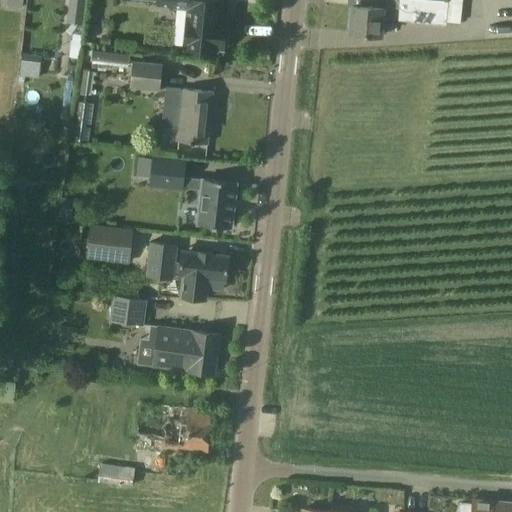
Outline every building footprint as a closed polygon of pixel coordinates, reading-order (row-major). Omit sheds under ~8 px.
[(7,0),(7,7),(22,9),(22,0),(7,0)] [(84,0),(69,0),(67,23),(82,25),(84,0)] [(151,0),(169,2),(168,6),(188,8),(184,48),(187,48),(187,51),(200,52),(201,49),(216,51),(217,49),(223,50),(226,21),(220,21),(222,0),(220,0),(151,0)] [(366,0),(366,3),(352,2),(350,33),(381,36),(382,20),(446,25),(447,1),(436,0),(366,0)] [(129,55),(93,51),(92,60),(128,63),(129,55)] [(22,59),(22,76),(41,77),(42,60),(22,59)] [(130,88),(160,91),(162,64),(133,61),(130,88)] [(90,69),(81,68),(79,92),(87,93),(90,69)] [(212,93),(184,90),(166,88),(163,126),(180,128),(178,140),(207,143),(212,93)] [(75,100),(71,138),(80,139),(84,101),(75,100)] [(153,157),(151,178),(183,181),(185,161),(153,157)] [(198,225),(230,228),(235,182),(203,179),(198,225)] [(90,224),(87,250),(129,255),(132,229),(112,227),(90,224)] [(178,250),(176,263),(173,263),(175,245),(152,242),(148,274),(172,277),(173,270),(180,271),(179,275),(183,275),(181,296),(206,299),(207,288),(222,290),(223,280),(226,280),(229,256),(212,254),(212,252),(200,251),(200,252),(178,250)] [(95,279),(87,279),(86,292),(94,293),(95,279)] [(147,300),(113,296),(109,322),(143,326),(147,300)] [(220,335),(157,326),(152,366),(214,375),(220,335)] [(15,382),(0,381),(0,401),(14,403),(15,382)] [(211,409),(140,403),(136,451),(207,457),(211,409)] [(134,470),(100,465),(98,481),(131,485),(134,470)] [(460,503),(459,511),(491,511),(492,501),(473,500),(472,504),(460,503)] [(511,511),(511,504),(511,502),(492,501),(491,511),(511,511)]
